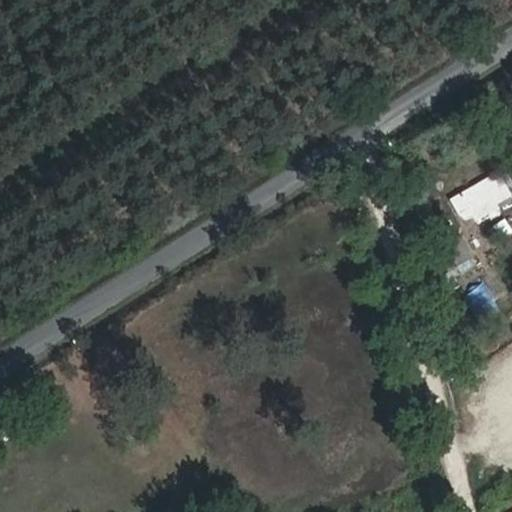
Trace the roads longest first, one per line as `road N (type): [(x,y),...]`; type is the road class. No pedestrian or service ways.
road 1 (tertiary): [(360,133),(0,366)]
road 2 (residential): [(360,133),(384,176),(467,511)]
road 3 (tertiary): [(511,37),(360,133)]
